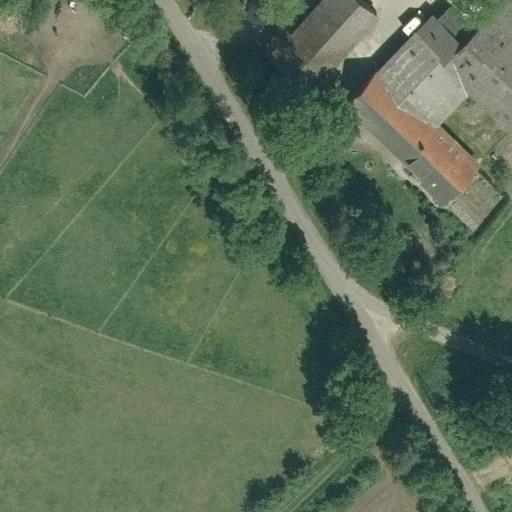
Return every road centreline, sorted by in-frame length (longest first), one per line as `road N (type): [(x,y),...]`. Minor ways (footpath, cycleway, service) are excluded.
road 1 (unclassified): [(352,297),(161,0)]
road 2 (unclassified): [(511,362),(352,297)]
road 3 (unclassified): [(433,428),(352,297)]
